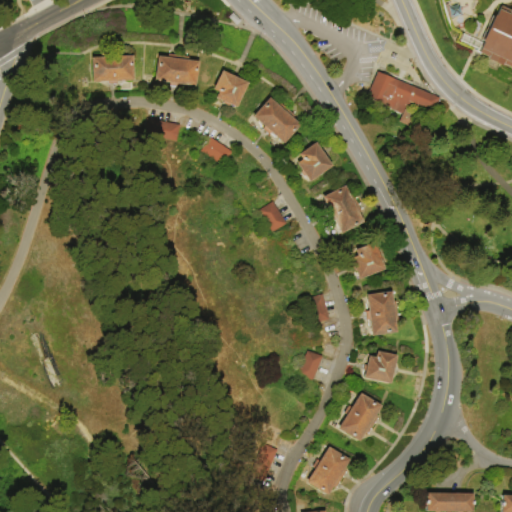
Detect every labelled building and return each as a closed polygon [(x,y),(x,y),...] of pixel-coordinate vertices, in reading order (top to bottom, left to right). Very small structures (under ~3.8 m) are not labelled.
[(511,69),(503,65),(502,67),(487,60),(488,58),(479,54),(481,50),(480,50),(483,44),(482,43),(482,42),(487,30),(494,17),(494,16),(495,17),(498,10),(499,10),(501,7),(509,11),(510,10),(511,11),(511,69)] [(132,56),(134,81),(116,82),(117,85),(108,85),(108,82),(91,83),(90,59),(101,58),(101,56),(121,55),(121,57),(132,56)] [(156,57),(167,58),(168,55),(188,58),(188,61),(198,63),(195,87),(179,85),(179,88),(169,86),(170,84),(153,81),(156,57)] [(247,84),(236,109),(229,106),(229,107),(223,104),(223,103),(215,99),(218,93),(213,91),(221,73),(247,84)] [(376,73),(440,99),(433,114),(408,103),(403,114),(366,98),(376,73)] [(252,117),(269,99),(273,103),(275,101),(293,117),(291,119),(299,126),(283,145),(271,134),(269,136),(262,130),(264,128),(252,117)] [(146,119),(180,126),(176,142),(143,135),(146,119)] [(210,138),(232,153),(222,167),(200,153),(210,138)] [(315,143),(331,167),(309,183),(296,165),(302,160),(298,155),(315,143)] [(344,186),(349,195),(351,194),(361,213),(359,214),(363,224),(341,235),(334,220),(331,222),(327,213),(329,212),(322,198),(344,186)] [(272,202),(286,225),(272,234),(258,211),(272,202)] [(373,243),(384,270),(359,280),(356,274),(354,274),(352,268),(353,267),(350,259),(356,257),(354,251),(373,243)] [(366,296),(390,293),(391,302),(394,302),(397,324),(394,324),(396,333),(371,337),(369,322),(366,322),(365,312),(368,312),(366,296)] [(322,295),(329,320),(313,324),(306,299),(322,295)] [(304,351),(319,356),(310,381),(295,375),(304,351)] [(395,356),(390,385),(363,380),(367,357),(374,358),(375,353),(395,356)] [(380,407),(374,416),(377,417),(366,435),(363,434),(358,442),(338,430),(346,416),(344,415),(349,406),(351,408),(359,394),(380,407)] [(276,435),(277,431),(263,426),(260,436),(268,439),(270,433),(276,435)] [(277,451),(263,482),(248,475),(262,445),(277,451)] [(327,447),(348,460),(342,470),(345,472),(335,489),(331,487),(326,496),(305,484),(313,470),(311,469),(316,461),(318,462),(327,447)] [(423,493),(423,511),(469,511),(470,494),(423,493)] [(511,511),(511,495),(499,495),(498,511),(511,511)]
